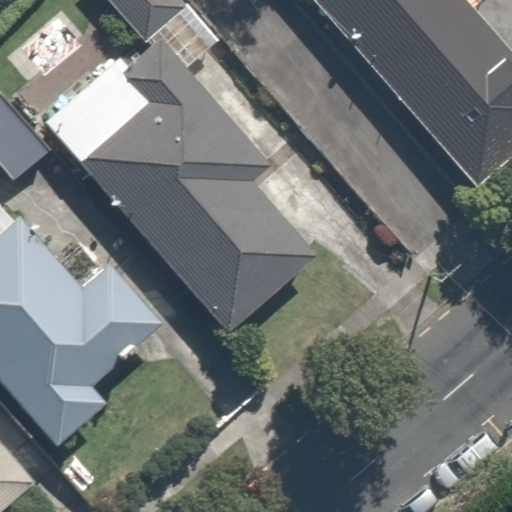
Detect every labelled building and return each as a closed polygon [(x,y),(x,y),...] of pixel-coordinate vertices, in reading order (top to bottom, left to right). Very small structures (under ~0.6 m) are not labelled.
[(302,0),(496,195),(511,179),(511,47),(465,0),(302,0)] [(122,58),(45,124),(231,339),(323,261),(262,191),(285,171),(171,39),(134,72),(122,58)] [(56,165),(4,98),(0,100),(0,164),(21,192),(56,165)] [(18,200),(0,213),(0,381),(57,454),(114,409),(97,388),(170,331),(116,261),(84,285),(18,200)] [(0,511),(13,511),(34,494),(0,456),(0,511)]
